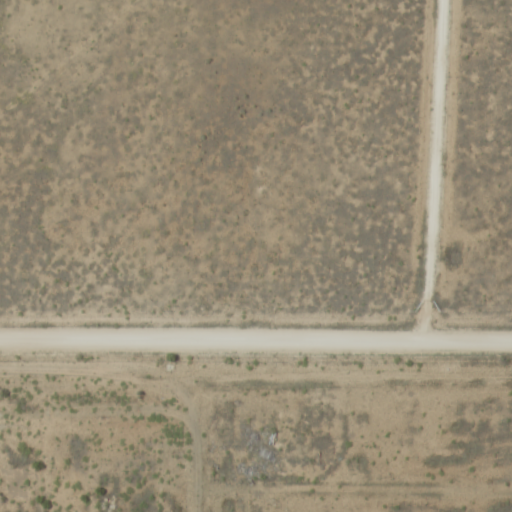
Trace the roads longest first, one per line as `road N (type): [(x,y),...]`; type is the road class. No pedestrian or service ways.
road 1 (residential): [(0,339),(511,343)]
road 2 (track): [(197,511),(197,488),(511,487)]
